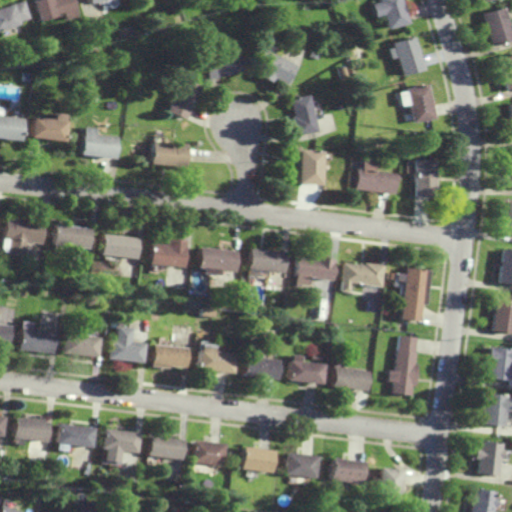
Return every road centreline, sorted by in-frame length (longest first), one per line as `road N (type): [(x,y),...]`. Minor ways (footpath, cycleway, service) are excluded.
road 1 (residential): [(428,511),(470,155),(464,92),(437,0)]
road 2 (residential): [(462,239),(0,181)]
road 3 (residential): [(439,434),(0,380)]
